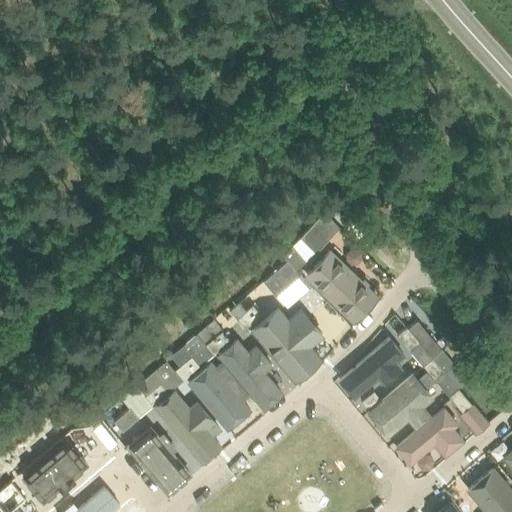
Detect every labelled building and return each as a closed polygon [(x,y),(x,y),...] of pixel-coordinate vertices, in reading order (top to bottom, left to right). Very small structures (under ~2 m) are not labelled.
[(339,224),(325,210),(301,236),(315,250),(339,224)] [(286,256),(297,268),(307,260),(296,247),(286,256)] [(374,300),(327,252),(301,277),(348,326),(374,300)] [(287,260),(263,280),(276,295),(300,274),(287,260)] [(261,313),(246,295),(230,308),(245,326),(261,313)] [(309,349),(322,338),(299,311),(285,323),(274,310),(248,332),(294,386),(320,363),(309,349)] [(199,333),(216,352),(231,339),(214,319),(199,332),(199,333)] [(430,352),(443,341),(427,321),(414,332),(430,352)] [(429,352),(410,329),(406,326),(397,334),(420,360),(429,352)] [(199,333),(199,332),(183,345),(200,365),(216,352),(199,333)] [(260,412),(282,394),(238,339),(215,358),(260,412)] [(347,381),(362,395),(404,362),(389,344),(347,381)] [(183,345),(167,360),(183,380),(200,365),(183,345)] [(442,348),(432,356),(423,364),(437,380),(449,395),(459,387),(468,379),(442,348)] [(154,404),(183,380),(167,360),(139,382),(148,392),(146,394),(154,404)] [(228,430),(251,412),(214,366),(192,384),(228,430)] [(383,441),(433,399),(410,373),(362,416),(383,441)] [(472,403),(459,387),(449,395),(463,411),(472,403)] [(139,417),(122,397),(107,410),(124,430),(139,417)] [(167,418),(204,460),(226,441),(188,399),(167,418)] [(488,422),(472,403),(460,414),(476,433),(488,422)] [(427,476),(470,438),(443,404),(390,448),(411,474),(413,476),(416,478),(419,478),(422,478),(425,477),(427,476)] [(127,447),(168,495),(191,476),(149,428),(127,447)] [(25,497),(76,455),(65,441),(13,483),(25,497)] [(493,462),(511,487),(511,451),(510,449),(493,462)] [(511,511),(511,498),(486,472),(466,492),(485,511),(511,511)] [(74,511),(112,511),(119,506),(102,487),(74,511)]
